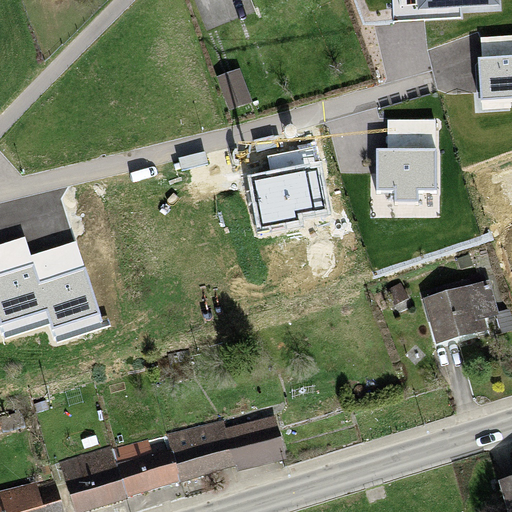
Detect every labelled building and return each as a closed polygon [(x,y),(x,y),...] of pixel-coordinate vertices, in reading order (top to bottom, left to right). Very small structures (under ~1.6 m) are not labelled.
[(391,0),(392,12),(499,7),(498,0),(391,0)] [(511,96),(511,37),(483,39),(485,57),(478,58),(481,99),(511,96)] [(240,68),(216,77),(228,110),(252,101),(240,68)] [(386,144),(371,144),(371,195),(390,195),(390,206),(423,206),(423,195),(441,195),(441,144),(436,144),(436,119),(386,119),(386,144)] [(99,314),(76,240),(30,255),(24,236),(0,243),(0,321),(0,323),(46,308),(53,329),(99,314)] [(479,291),(423,305),(435,352),(491,338),(486,320),(494,318),(488,297),(481,299),(479,291)] [(268,421),(221,435),(231,469),(232,474),(280,460),(268,421)] [(168,455),(177,485),(231,469),(221,435),(218,427),(165,443),(168,455)] [(105,452),(58,466),(71,511),(85,511),(120,502),(111,472),(105,452)] [(168,455),(111,472),(120,502),(177,485),(168,455)] [(511,511),(511,485),(500,488),(507,511),(511,511)] [(35,511),(30,491),(0,498),(0,511),(35,511)]
